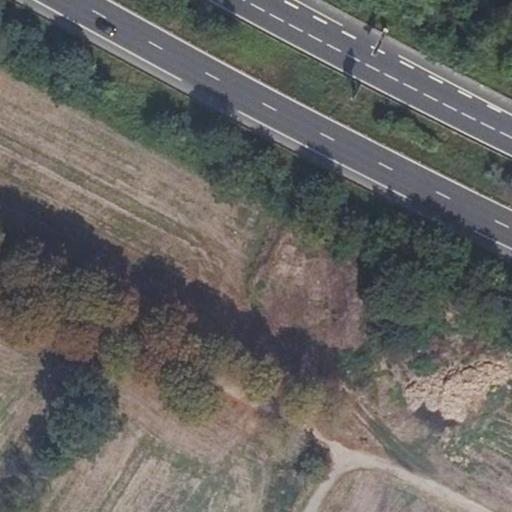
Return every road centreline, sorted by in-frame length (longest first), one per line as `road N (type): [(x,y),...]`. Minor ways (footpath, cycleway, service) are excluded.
road 1 (motorway): [(76,0),(302,131),(511,228)]
road 2 (motorway): [(511,135),(245,0)]
road 3 (track): [(401,471),(326,366),(293,364),(258,405)]
road 4 (track): [(351,459),(409,473),(476,511)]
